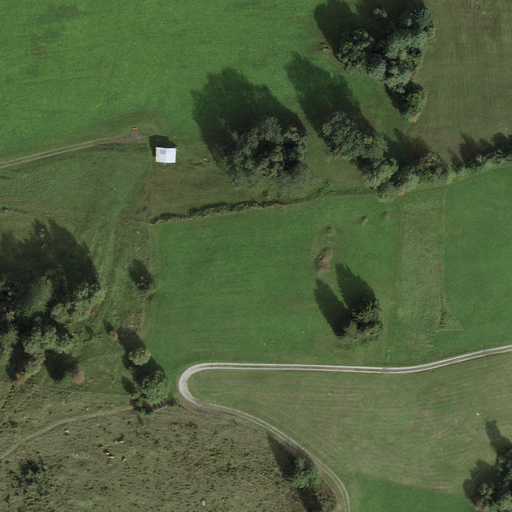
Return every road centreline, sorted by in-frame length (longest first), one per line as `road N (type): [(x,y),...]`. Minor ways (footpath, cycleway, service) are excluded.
road 1 (track): [(188,392),(186,379),(212,366),(418,370),(511,349)]
road 2 (track): [(345,511),(341,485),(324,465),(276,431),(188,392)]
road 3 (track): [(0,166),(139,134)]
